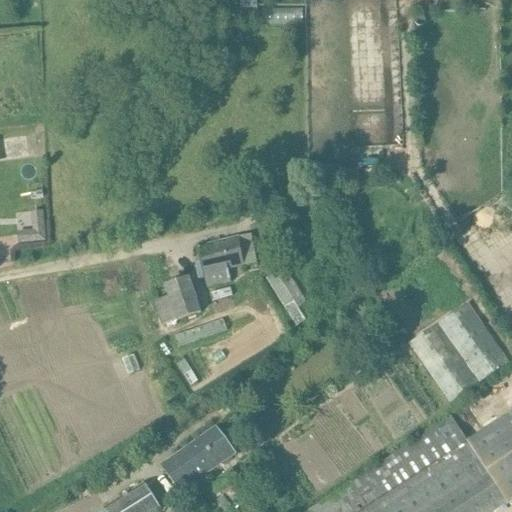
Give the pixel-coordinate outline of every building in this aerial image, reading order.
[(359,169),(310,173),(310,182),(360,179),(359,169)] [(266,201),(268,215),(298,208),(295,194),(266,201)] [(33,231),(17,232),(18,244),(46,242),(45,230),(33,231)] [(207,288),(226,284),(233,282),(230,269),(245,266),(257,264),(251,236),(239,238),(198,248),(207,288)] [(273,262),(278,264),(289,262),(292,259),(290,247),(286,244),(275,246),(272,250),(273,262)] [(161,325),(177,320),(200,312),(189,278),(166,286),(169,298),(154,303),(161,325)] [(408,346),(450,406),(509,364),(469,305),(408,346)] [(453,417),(309,511),(493,511),(511,500),(511,414),(469,442),(453,417)] [(162,466),(180,492),(236,453),(218,427),(162,466)] [(221,498),(241,484),(233,474),(214,488),(221,498)] [(160,511),(162,511),(144,484),(105,508),(106,510),(102,511),(160,511)]
